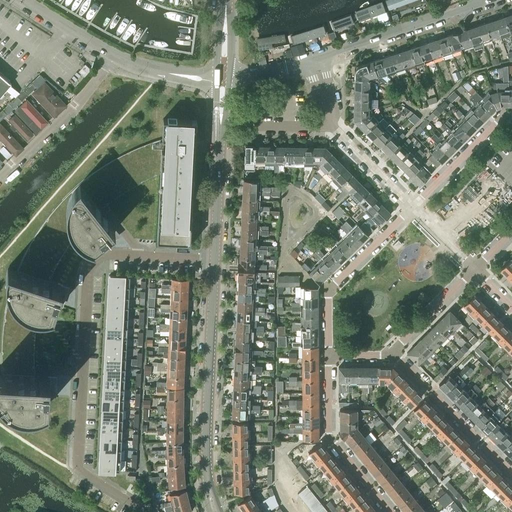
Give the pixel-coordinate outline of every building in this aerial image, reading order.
[(352,12),(356,22),(387,11),(383,0),(352,12)] [(384,0),(389,10),(415,0),(384,0)] [(330,22),(332,31),(352,23),(349,15),(330,22)] [(500,35),(509,32),(504,16),(494,19),(500,35)] [(491,38),(500,35),(494,19),(485,22),(491,38)] [(481,41),(491,38),(485,22),(476,25),(481,41)] [(481,41),(476,25),(467,28),(472,44),(473,47),(482,43),(481,41)] [(292,44),(325,34),(322,26),(289,36),(292,44)] [(462,48),(472,44),(467,28),(456,32),(462,48)] [(451,51),(462,48),(456,32),(446,36),(451,51)] [(275,47),(274,45),(286,42),(285,37),(284,33),(254,39),(257,51),(275,47)] [(442,54),(451,51),(446,36),(436,39),(442,54)] [(433,58),(442,54),(436,39),(427,42),(433,58)] [(423,61),(433,58),(427,42),(418,45),(423,61)] [(414,64),(423,61),(418,45),(409,48),(414,64)] [(405,67),(414,64),(409,48),(399,51),(405,67)] [(396,70),(405,67),(399,51),(390,54),(396,70)] [(395,70),(396,70),(390,54),(381,57),(386,73),(387,73),(390,75),(394,74),(395,70)] [(377,76),(386,73),(381,57),(372,60),(377,76)] [(372,78),(377,76),(372,60),(359,65),(358,64),(354,66),(354,71),(354,78),(361,78),(369,79),(371,80),(369,79),(369,77),(372,78)] [(83,69),(78,74),(83,79),(88,74),(83,69)] [(0,96),(7,88),(17,97),(21,92),(11,84),(0,74),(0,96)] [(29,95),(45,80),(40,75),(39,76),(24,90),(29,95)] [(371,88),(371,80),(369,79),(361,78),(354,78),(354,88),(371,88)] [(488,92),(482,98),(476,92),(476,91),(465,80),(461,84),(472,95),(472,96),(478,102),(489,113),(490,112),(491,112),(496,108),(498,107),(492,90),(488,92)] [(496,89),(492,90),(498,107),(500,106),(506,106),(508,106),(508,105),(508,89),(508,80),(503,80),(503,89),(496,89)] [(33,97),(52,116),(65,103),(47,84),(33,97)] [(371,98),(371,88),(354,88),(354,98),(371,98)] [(14,109),(29,95),(24,90),(9,104),(14,109)] [(489,113),(478,102),(472,96),(469,99),(473,103),(472,103),(474,105),(471,109),(483,121),(488,115),(490,114),(489,113)] [(371,107),(371,98),(354,98),(354,109),(371,107)] [(21,108),(40,128),(47,120),(28,101),(21,108)] [(0,122),(14,109),(9,104),(0,112),(0,122)] [(371,114),(371,107),(354,109),(353,120),(357,124),(371,114)] [(471,109),(464,116),(475,127),(476,128),(477,126),(483,121),(471,109)] [(475,127),(464,116),(458,110),(455,112),(461,119),(457,123),(469,135),(474,129),(476,128),(475,127)] [(378,120),(371,114),(357,124),(365,131),(378,120)] [(10,123),(26,140),(33,134),(17,116),(10,123)] [(161,149),(160,174),(157,240),(176,240),(175,245),(189,246),(195,132),(196,120),(176,119),(176,118),(167,118),(167,119),(163,119),(162,137),(166,138),(166,149),(161,149)] [(385,127),(378,120),(365,131),(365,132),(372,139),(385,127)] [(461,141),(450,130),(444,123),(441,126),(448,132),(443,137),(455,149),(461,143),(462,142),(461,141)] [(457,123),(450,130),(461,141),(462,142),(463,140),(469,135),(457,123)] [(2,125),(0,127),(0,141),(12,154),(21,145),(2,125)] [(422,128),(419,126),(413,132),(416,134),(422,128)] [(391,134),(385,127),(372,139),(379,146),(391,134)] [(380,146),(388,154),(398,144),(397,142),(405,134),(402,132),(396,138),(391,134),(379,146),(380,146)] [(441,134),(438,137),(434,133),(430,137),(436,144),(447,154),(448,155),(449,154),(455,149),(443,137),(441,134)] [(94,248),(94,247),(93,247),(100,241),(103,244),(117,233),(99,211),(113,199),(128,190),(143,181),(160,174),(161,149),(166,149),(166,138),(162,137),(162,139),(143,146),(124,154),(106,164),(90,176),(79,185),(75,188),(74,189),(60,203),(47,218),(35,235),(26,253),(17,271),(49,281),(56,266),(64,251),(74,237),(77,239),(79,241),(82,243),(85,245),(88,246),(91,247),(93,248),(94,248)] [(400,145),(398,144),(388,154),(396,163),(408,151),(405,147),(411,141),(408,137),(400,145)] [(447,154),(436,144),(429,151),(432,154),(441,162),(447,157),(448,155),(447,154)] [(243,163),(254,163),(255,146),(252,146),(251,145),(244,145),(243,163)] [(254,163),(264,163),(264,147),(255,146),(254,163)] [(274,169),(274,164),(274,147),(264,147),(264,163),(264,169),(274,169)] [(284,171),(284,164),(284,147),(274,147),(274,164),(274,169),(274,171),(284,171)] [(284,164),(294,164),(294,147),(284,147),(284,164)] [(294,164),(303,164),(303,147),(294,147),(294,164)] [(303,164),(313,164),(313,147),(303,147),(303,164)] [(318,164),(318,165),(330,153),(326,149),(326,148),(326,149),(323,147),(313,147),(313,164),(313,162),(318,162),(319,163),(318,164)] [(412,155),(408,151),(396,163),(397,163),(403,170),(421,152),(418,149),(412,155)] [(420,159),(424,154),(421,152),(403,170),(410,177),(422,165),(418,160),(419,158),(420,159)] [(318,165),(325,172),(337,160),(330,153),(318,165)] [(410,177),(419,185),(431,173),(425,168),(432,162),(437,166),(441,162),(432,154),(428,158),(422,165),(410,177)] [(325,172),(332,179),(344,167),(337,160),(325,172)] [(332,179),(339,186),(351,174),(344,167),(332,179)] [(347,191),(349,193),(359,182),(351,174),(339,186),(343,190),(335,197),(338,200),(347,191)] [(242,190),(259,190),(270,191),(270,187),(259,186),(260,180),(243,179),(242,190)] [(352,199),(356,203),(368,191),(359,182),(349,193),(350,194),(346,198),(349,201),(352,199)] [(259,200),(259,195),(269,196),(270,191),(259,190),(242,190),(242,199),(241,199),(259,200)] [(354,218),(363,210),(375,198),(368,191),(356,203),(360,207),(352,216),(354,218)] [(382,205),(375,198),(363,210),(354,218),(356,217),(358,220),(366,213),(370,217),(382,205)] [(241,199),(241,209),(258,210),(259,200),(241,199)] [(382,205),(370,217),(378,225),(390,213),(382,205)] [(258,220),(258,210),(241,209),(241,219),(258,220)] [(258,220),(241,219),(240,228),(268,230),(268,226),(261,226),(257,226),(258,220)] [(343,224),(349,230),(360,241),(361,242),(362,241),(368,235),(360,226),(356,223),(352,227),(346,221),(343,224)] [(365,221),(360,226),(368,235),(374,230),(365,221)] [(346,233),(342,237),(354,249),(360,244),(361,242),(360,241),(349,230),(343,224),(340,227),(346,233)] [(257,239),(257,235),(261,235),(268,235),(268,230),(240,228),(240,238),(257,239)] [(329,238),(335,244),(346,255),(347,256),(348,255),(354,249),(342,237),(338,241),(336,239),(332,235),(329,237),(329,238)] [(239,248),(256,249),(267,249),(267,246),(256,245),(257,239),(240,238),(239,248)] [(398,238),(392,243),(397,248),(402,243),(398,238)] [(335,244),(328,251),(340,263),(346,257),(347,256),(346,255),(335,244)] [(239,258),(256,259),(259,259),(260,253),(267,253),(267,249),(256,249),(239,248),(239,257),(239,258)] [(315,251),(321,258),(332,269),(333,270),(335,268),(340,263),(328,251),(323,255),(322,253),(318,248),(315,251)] [(317,258),(319,260),(314,264),(326,277),(332,271),(333,270),(332,269),(321,258),(315,251),(312,254),(316,258),(317,258)] [(237,257),(237,269),(255,270),(255,269),(265,269),(266,265),(255,265),(256,259),(239,258),(239,257),(237,257)] [(499,269),(507,278),(511,273),(511,260),(510,258),(499,269)] [(326,277),(314,264),(310,269),(304,263),(301,265),(318,283),(319,284),(321,282),(326,277)] [(8,268),(7,267),(6,270),(6,273),(5,277),(5,280),(5,283),(6,286),(7,289),(8,292),(9,295),(5,315),(2,334),(1,354),(2,374),(35,376),(34,360),(34,345),(36,329),(38,314),(41,314),(45,314),(48,314),(51,313),(54,312),(54,311),(53,311),(56,303),(60,304),(65,287),(61,286),(61,285),(49,281),(17,271),(8,268)] [(236,281),(238,281),(255,282),(259,282),(259,276),(265,276),(265,272),(255,272),(255,270),(237,269),(236,281)] [(109,275),(109,286),(129,287),(129,276),(109,275)] [(161,288),(170,288),(187,289),(188,279),(171,278),(171,285),(161,285),(161,288)] [(238,281),(237,290),(264,292),(265,288),(254,288),(255,282),(238,281)] [(109,286),(108,296),(128,297),(129,287),(109,286)] [(300,287),(300,297),(317,297),(317,286),(316,286),(300,287)] [(160,292),(167,292),(170,292),(170,298),(187,299),(187,289),(170,288),(161,288),(160,292)] [(237,290),(237,300),(254,301),(254,295),(264,296),(264,292),(237,290)] [(463,305),(471,314),(482,303),(474,294),(463,305)] [(128,297),(108,296),(108,306),(128,307),(128,297)] [(300,297),(300,303),(292,303),(292,306),(317,306),(317,297),(300,297)] [(160,307),(169,308),(186,309),(187,299),(170,298),(170,305),(160,304),(160,307)] [(237,300),(236,310),(264,311),(264,308),(253,307),(254,301),(237,300)] [(471,314),(479,322),(490,311),(482,303),(471,314)] [(128,307),(108,306),(107,316),(127,317),(128,307)] [(292,311),(300,311),(300,316),(318,316),(317,306),(292,306),(292,311)] [(159,312),(169,312),(169,317),(186,318),(186,309),(169,308),(160,307),(159,312)] [(236,310),(236,320),(253,321),(253,315),(263,315),(264,311),(236,310)] [(449,310),(441,317),(453,330),(461,322),(456,318),(453,315),(449,310)] [(479,322),(491,333),(496,328),(493,325),(499,319),(490,311),(479,322)] [(127,317),(107,316),(107,326),(127,327),(127,317)] [(318,316),(300,316),(301,322),(298,322),(292,322),(292,326),(318,326),(318,316)] [(159,323),(159,327),(185,328),(186,318),(169,317),(169,324),(159,323)] [(441,317),(434,324),(446,337),(453,330),(441,317)] [(491,333),(499,342),(510,331),(499,319),(493,325),(496,328),(491,333)] [(236,320),(235,329),(263,331),(263,327),(252,326),(253,321),(236,320)] [(434,324),(427,331),(439,344),(446,337),(434,324)] [(127,327),(107,326),(106,337),(126,338),(127,327)] [(318,336),(318,326),(292,326),(292,330),(298,330),(301,330),(301,336),(318,336)] [(159,331),(168,331),(168,337),(185,338),(185,328),(159,327),(159,331)] [(235,329),(235,339),(252,340),(252,334),(262,335),(263,331),(235,329)] [(427,331),(420,338),(432,350),(439,344),(427,331)] [(499,342),(507,350),(511,345),(511,332),(510,331),(499,342)] [(318,336),(301,336),(301,342),(292,342),(292,346),(302,346),(318,345),(318,336)] [(126,338),(106,337),(106,347),(126,348),(126,338)] [(158,346),(168,347),(184,348),(185,338),(168,337),(168,343),(158,343),(158,346)] [(420,338),(413,345),(425,357),(430,362),(430,361),(433,359),(429,354),(432,350),(420,338)] [(235,339),(234,349),(251,350),(252,340),(235,339)] [(302,346),(302,358),(318,357),(318,345),(302,346)] [(430,362),(425,357),(413,345),(406,352),(418,365),(423,360),(427,365),(430,362)] [(162,356),(167,357),(184,357),(184,348),(168,347),(158,346),(158,350),(162,351),(162,356)] [(126,348),(106,347),(105,357),(125,358),(126,348)] [(234,349),(234,359),(251,359),(251,354),(262,354),(262,350),(251,350),(234,349)] [(105,357),(105,367),(125,368),(125,358),(105,357)] [(157,365),(157,366),(184,367),(184,357),(167,357),(167,363),(152,362),(152,365),(157,365)] [(302,358),(302,369),(318,369),(318,357),(302,358)] [(234,359),(234,368),(261,370),(261,366),(254,366),(254,359),(251,359),(234,359)] [(167,370),(166,376),(183,377),(184,367),(157,366),(157,370),(167,370)] [(367,392),(368,383),(368,366),(358,367),(358,383),(358,387),(363,387),(363,392),(367,392)] [(372,386),(372,383),(377,383),(377,366),(368,366),(368,383),(367,392),(368,392),(368,394),(371,394),(371,392),(372,392),(372,386)] [(378,382),(385,382),(396,371),(392,366),(377,366),(377,383),(378,383),(378,382)] [(125,368),(105,367),(104,377),(124,378),(125,368)] [(338,383),(348,383),(348,367),(338,367),(338,383)] [(348,383),(358,383),(358,367),(348,367),(348,383)] [(464,373),(460,377),(445,392),(452,399),(462,388),(458,384),(463,380),(473,370),(470,367),(464,373)] [(234,368),(233,378),(250,379),(250,373),(261,373),(261,370),(234,368)] [(302,369),(302,381),(318,381),(318,369),(302,369)] [(461,370),(457,374),(453,379),(449,374),(438,385),(445,392),(460,377),(464,373),(461,370)] [(385,382),(394,390),(405,379),(396,371),(385,382)] [(499,375),(504,380),(507,377),(502,372),(499,375)] [(0,373),(0,397),(1,399),(3,401),(5,403),(8,405),(11,407),(13,408),(16,409),(19,410),(22,411),(25,411),(29,411),(32,411),(35,410),(38,410),(41,408),(44,407),(46,406),(49,404),(48,403),(48,396),(48,395),(52,395),(53,377),(35,376),(2,374),(0,373)] [(164,386),(167,386),(183,387),(183,377),(166,376),(166,382),(156,382),(156,386),(164,386)] [(124,378),(104,377),(104,388),(124,389),(124,378)] [(233,378),(233,388),(260,389),(260,385),(250,385),(250,379),(233,378)] [(394,390),(402,399),(413,388),(405,379),(394,390)] [(318,381),(302,381),(295,381),(288,381),(288,386),(302,386),(302,393),(318,393),(318,381)] [(452,399),(459,406),(478,387),(475,384),(466,392),(462,388),(452,399)] [(167,386),(167,398),(182,398),(183,387),(167,386)] [(459,406),(466,412),(476,402),(472,398),(480,390),(478,387),(459,406)] [(124,389),(104,388),(103,398),(123,399),(124,389)] [(233,388),(232,398),(249,398),(249,392),(260,393),(260,389),(233,388)] [(413,388),(402,399),(410,407),(421,396),(413,388)] [(289,404),(318,404),(318,393),(302,393),(302,400),(289,400),(289,404)] [(489,397),(484,402),(480,406),(476,402),(466,412),(472,419),(492,400),(489,397)] [(123,399),(103,398),(103,408),(123,409),(123,399)] [(167,398),(167,409),(182,409),(182,398),(167,398)] [(232,398),(232,407),(259,409),(259,405),(249,404),(249,398),(232,398)] [(413,410),(422,418),(433,407),(424,399),(413,410)] [(492,400),(472,419),(479,426),(494,412),(490,408),(494,403),(492,400)] [(318,416),(318,404),(289,404),(289,409),(302,409),(302,416),(318,416)] [(259,409),(232,407),(231,417),(248,418),(248,412),(259,412),(259,409)] [(422,418),(430,427),(441,416),(433,407),(422,418)] [(123,409),(103,408),(102,418),(122,419),(123,409)] [(167,409),(167,420),(182,420),(182,409),(167,409)] [(339,410),(339,421),(357,421),(357,410),(339,410)] [(501,419),(498,416),(494,412),(479,426),(487,434),(497,424),(497,423),(501,419)] [(302,416),(302,428),(318,428),(318,416),(302,416)] [(430,427),(438,435),(449,424),(441,416),(430,427)] [(501,428),(505,423),(510,419),(507,416),(498,424),(497,424),(487,434),(495,442),(505,432),(501,428)] [(122,419),(102,418),(102,428),(122,429),(122,419)] [(158,431),(165,431),(182,431),(182,420),(167,420),(167,427),(165,426),(165,427),(158,427),(158,431)] [(343,439),(344,438),(357,427),(357,421),(339,421),(339,432),(338,433),(343,439)] [(231,422),(232,434),(247,434),(247,422),(231,422)] [(389,428),(384,423),(380,426),(385,432),(389,428)] [(438,435),(446,443),(457,432),(449,424),(438,435)] [(344,438),(351,446),(363,436),(357,427),(344,438)] [(122,429),(102,428),(101,438),(121,439),(122,429)] [(318,428),(302,428),(302,440),(318,440),(318,428)] [(398,432),(403,437),(406,434),(401,429),(400,429),(398,432)] [(166,435),(166,442),(182,442),(182,431),(165,431),(165,435),(166,435)] [(446,443),(455,451),(465,440),(457,432),(446,443)] [(511,432),(509,435),(505,432),(495,442),(502,449),(511,438),(511,432)] [(232,434),(232,446),(247,445),(247,434),(232,434)] [(351,446),(357,454),(370,444),(363,436),(351,446)] [(121,439),(101,438),(101,449),(121,450),(121,439)] [(511,438),(502,449),(509,455),(511,452),(511,438)] [(455,451),(463,460),(474,449),(465,440),(455,451)] [(158,450),(158,453),(182,453),(182,442),(166,442),(167,449),(165,449),(165,450),(158,450)] [(308,452),(316,461),(328,452),(320,442),(308,452)] [(363,463),(364,463),(377,452),(370,444),(357,454),(364,462),(363,463)] [(232,446),(232,457),(248,457),(247,445),(232,446)] [(416,446),(413,449),(418,454),(421,451),(416,446)] [(121,450),(101,449),(100,459),(120,460),(121,450)] [(463,460),(471,468),(482,457),(474,449),(463,460)] [(421,451),(418,454),(426,463),(436,454),(433,451),(426,457),(421,451)] [(316,461),(323,471),(335,461),(328,452),(316,461)] [(364,463),(371,471),(383,460),(377,452),(364,463)] [(167,457),(167,464),(183,463),(182,453),(158,453),(158,457),(165,457),(167,457)] [(232,457),(233,469),(248,469),(248,457),(232,457)] [(471,468),(479,476),(490,466),(482,457),(471,468)] [(120,460),(100,459),(100,469),(120,470),(120,460)] [(296,468),(298,471),(302,468),(304,471),(310,466),(305,460),(299,464),(299,465),(296,468)] [(371,471),(377,479),(390,469),(383,460),(371,471)] [(323,471),(331,480),(343,470),(335,461),(323,471)] [(167,464),(168,475),(183,474),(183,463),(167,464)] [(479,476),(487,484),(498,474),(490,466),(479,476)] [(233,469),(233,481),(249,480),(248,469),(233,469)] [(377,479),(384,487),(397,477),(390,469),(377,479)] [(433,472),(438,478),(442,475),(437,469),(433,472)] [(331,480),(338,489),(350,479),(343,470),(331,480)] [(183,474),(168,475),(169,487),(184,485),(183,474)] [(487,484),(496,493),(507,482),(498,474),(487,484)] [(390,496),(403,485),(397,477),(384,487),(391,495),(390,496)] [(338,489),(345,498),(357,488),(350,479),(338,489)] [(249,480),(233,481),(233,493),(249,492),(249,480)] [(444,484),(449,489),(452,486),(447,481),(444,484)] [(496,493),(504,501),(511,492),(511,487),(507,482),(496,493)] [(391,496),(397,504),(410,493),(403,485),(390,496),(391,496)] [(298,494),(312,511),(327,511),(307,486),(297,493),(298,494)] [(449,489),(454,495),(457,492),(452,486),(449,489)] [(345,498),(353,507),(365,497),(357,488),(345,498)] [(164,507),(173,504),(188,500),(185,489),(170,494),(172,500),(163,502),(164,507)] [(397,504),(404,511),(417,502),(410,493),(397,504)] [(237,504),(242,511),(245,511),(257,505),(250,495),(237,504)] [(266,511),(278,505),(276,502),(274,495),(269,496),(257,505),(245,511),(266,511)] [(353,507),(356,511),(364,511),(372,506),(365,497),(353,507)] [(188,500),(173,504),(164,507),(165,511),(174,509),(175,511),(187,511),(191,511),(188,500)] [(404,511),(420,511),(424,510),(417,502),(404,511)]
